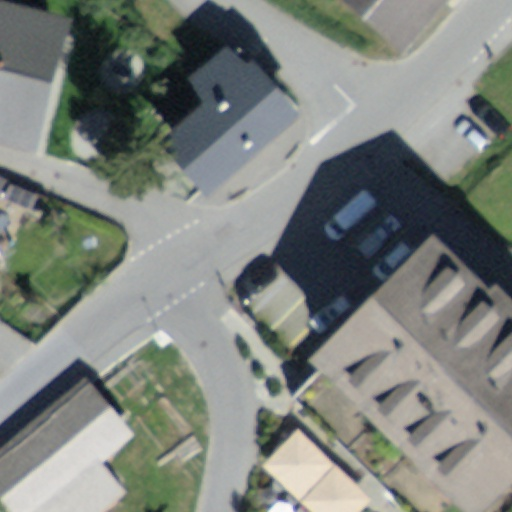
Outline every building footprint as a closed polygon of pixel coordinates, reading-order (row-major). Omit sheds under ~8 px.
[(28,0),(0,0),(0,131),(43,144),(81,15),(28,0)] [(452,0),(351,0),(410,49),(452,0)] [(213,195),(305,111),(242,43),(151,126),(213,195)] [(0,193),(8,179),(0,174),(0,193)] [(511,458),(511,304),(420,219),(299,348),(468,506),(511,458)] [(141,433),(94,377),(0,454),(0,499),(10,511),(105,511),(127,494),(102,464),(141,433)]
